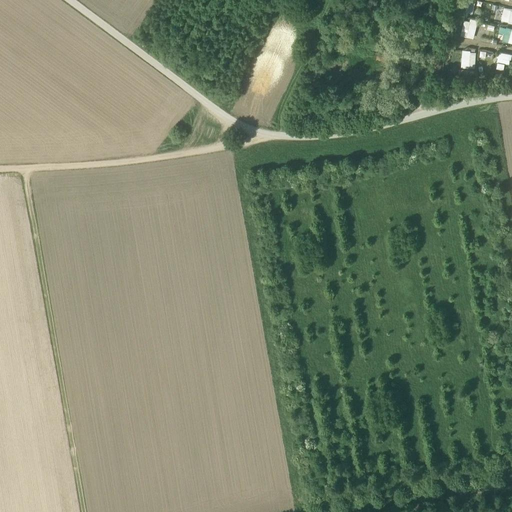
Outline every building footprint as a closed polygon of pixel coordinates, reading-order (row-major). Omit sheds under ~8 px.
[(468,1),(465,12),(473,14),(475,3),(468,1)] [(511,23),(511,9),(504,7),(500,21),(511,23)] [(470,22),(464,20),(460,36),(473,39),(478,21),(471,19),(470,22)] [(504,35),(503,42),(511,44),(511,29),(501,27),(499,33),(504,35)] [(462,52),(461,68),(475,68),(476,52),(462,52)] [(504,70),(505,64),(511,65),(511,54),(498,53),(496,69),(504,70)]
